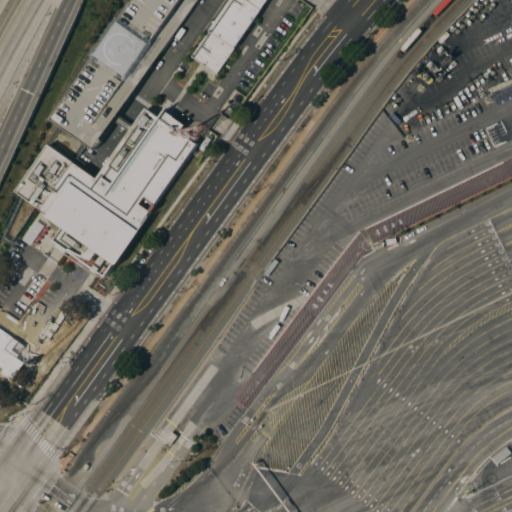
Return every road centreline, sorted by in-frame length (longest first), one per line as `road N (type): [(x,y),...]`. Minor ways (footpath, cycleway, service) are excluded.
road 1 (secondary): [(12,478),(361,0)]
road 2 (motorway): [(0,151),(70,0)]
